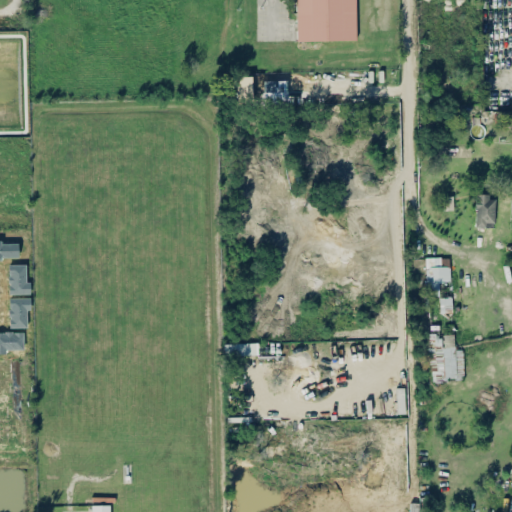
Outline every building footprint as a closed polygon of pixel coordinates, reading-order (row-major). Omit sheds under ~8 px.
[(356,39),(355,0),(295,0),(296,40),(356,39)] [(286,79),(263,80),(263,103),(286,102),(286,79)] [(474,226),(494,227),(494,195),(475,195),(474,226)] [(18,241),(0,240),(0,258),(18,258),(18,241)] [(450,280),(449,256),(425,257),(426,295),(438,295),(438,281),(450,280)] [(26,264),(8,264),(8,293),(29,293),(29,281),(26,281),(26,264)] [(8,298),(9,327),(26,327),(26,309),(30,309),(30,297),(8,298)] [(439,313),(452,312),(451,297),(439,297),(439,313)] [(23,349),(23,331),(0,330),(0,352),(5,353),(5,349),(23,349)] [(463,379),(462,347),(454,347),(454,333),(428,334),(430,381),(463,379)]
